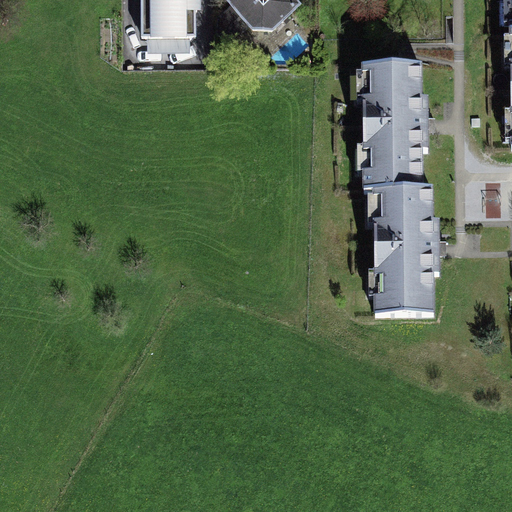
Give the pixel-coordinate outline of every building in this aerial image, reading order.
[(197,0),(141,0),(143,49),(199,48),(197,0)] [(288,0),(235,0),(225,9),(265,54),(305,19),(288,0)] [(511,0),(503,0),(503,40),(511,40),(511,0)] [(511,40),(503,40),(503,148),(511,147),(511,40)] [(422,73),(368,72),(365,195),(376,196),(373,319),(430,320),(432,259),(433,195),(419,195),(420,128),(422,73)]
